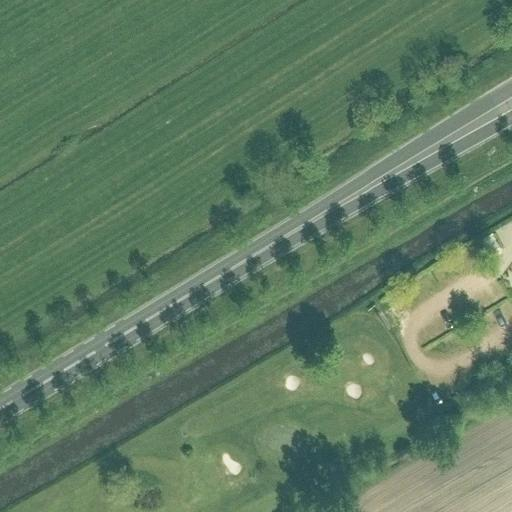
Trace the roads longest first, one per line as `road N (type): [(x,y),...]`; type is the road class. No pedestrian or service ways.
road 1 (primary): [(0,406),(272,245)]
road 2 (primary): [(511,90),(272,245)]
road 3 (primary): [(272,245),(511,115)]
